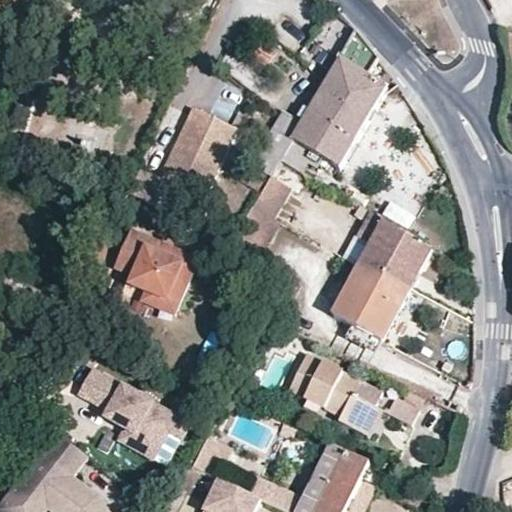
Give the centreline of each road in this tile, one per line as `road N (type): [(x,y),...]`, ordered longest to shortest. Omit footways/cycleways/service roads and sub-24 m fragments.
road 1 (secondary): [(463,511),(497,375),(500,266),(490,179)]
road 2 (residential): [(449,101),(353,0)]
road 3 (residential): [(463,0),(484,60),(475,82),(449,101)]
